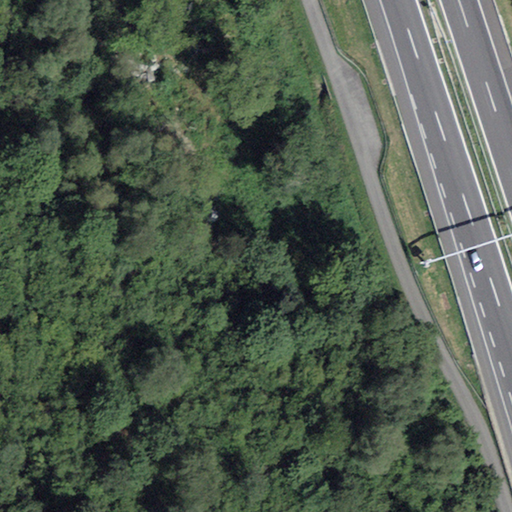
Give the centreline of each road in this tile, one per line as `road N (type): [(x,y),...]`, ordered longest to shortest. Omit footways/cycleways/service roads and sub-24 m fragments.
road 1 (unclassified): [(307,0),(376,197),(506,511)]
road 2 (motorway): [(395,0),(511,351)]
road 3 (motorway): [(511,171),(454,0)]
